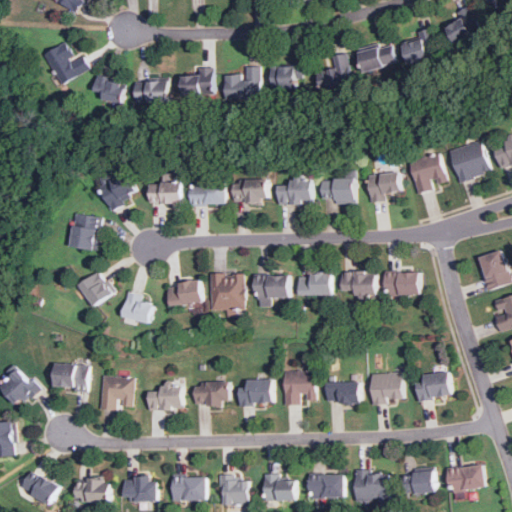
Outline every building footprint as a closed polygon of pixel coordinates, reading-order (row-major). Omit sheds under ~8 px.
[(86,2),(84,0),(63,0),(75,13),(86,2)] [(511,0),(491,0),(502,11),(511,1),(511,0)] [(448,29),(458,45),(486,28),(473,5),(460,13),(464,20),(448,29)] [(443,55),(435,28),(421,32),(423,39),(406,44),(412,64),(443,55)] [(48,53),(64,84),(93,69),(85,55),(77,60),(69,43),(48,53)] [(362,51),(366,71),(399,65),(395,45),(362,51)] [(337,55),(339,68),(321,71),(324,92),(356,87),(351,53),(337,55)] [(228,75),(228,100),(264,101),(264,66),(249,66),(249,75),(228,75)] [(299,66),(274,66),(274,91),(299,91),(299,66)] [(186,95),(217,95),(217,68),(202,68),(202,75),(186,75),(186,95)] [(95,98),(123,104),(127,81),(100,76),(95,98)] [(171,102),(171,81),(137,81),(137,102),(171,102)] [(497,151),(505,169),(511,166),(511,138),(509,140),(511,145),(497,151)] [(493,172),(484,141),(453,150),(462,181),(493,172)] [(443,154),(413,160),(420,192),(450,185),(443,154)] [(185,171),(166,170),(166,180),(184,181),(185,171)] [(141,196),(131,173),(102,186),(112,209),(141,196)] [(404,192),(403,173),(372,174),(373,202),(388,201),(388,193),(404,192)] [(358,178),(325,178),(325,202),(358,202),(358,178)] [(152,184),(152,205),(185,205),(185,179),(165,179),(165,184),(152,184)] [(271,179),(236,179),(236,202),(271,202),(271,179)] [(316,204),(316,180),(282,180),(282,204),(316,204)] [(229,205),(229,181),(194,181),(194,205),(229,205)] [(99,251),(104,217),(78,214),(73,248),(99,251)] [(511,283),(511,271),(504,250),(481,258),(492,290),(511,283)] [(81,285),(96,307),(116,293),(102,272),(81,285)] [(379,272),(346,272),(346,291),(356,291),(356,298),(379,298),(379,272)] [(423,272),(389,272),(389,295),(423,295),(423,272)] [(335,273),(302,273),(302,295),(335,295),(335,273)] [(214,310),(231,310),(231,312),(247,312),(247,274),(214,274),(214,310)] [(293,298),(293,276),(258,276),(258,307),(274,307),(274,298),(293,298)] [(169,286),(173,307),(206,302),(202,281),(169,286)] [(150,323),(156,302),(131,295),(126,316),(150,323)] [(505,331),(511,328),(511,296),(495,302),(505,331)] [(93,365),(59,362),(56,387),(90,391),(93,365)] [(24,406),(42,385),(19,366),(1,387),(24,406)] [(288,370),(288,404),(304,404),(304,401),(318,401),(318,370),(288,370)] [(374,373),(374,402),(406,402),(406,373),(374,373)] [(420,375),(421,397),(454,396),(453,374),(420,375)] [(137,377),(105,375),(104,408),(136,409),(137,377)] [(276,378),(249,378),(249,389),(242,389),(242,403),(276,403),(276,378)] [(151,409),(186,409),(186,381),(165,381),(165,390),(151,390),(151,409)] [(232,382),(198,381),(198,403),(231,404),(232,382)] [(363,381),(329,381),(329,402),(363,402),(363,381)] [(0,456),(17,456),(17,421),(0,421),(0,456)] [(457,491),(488,487),(486,464),(454,468),(457,491)] [(53,504),(63,486),(33,470),(24,488),(53,504)] [(406,493),(439,493),(438,470),(406,471),(406,493)] [(359,501),(393,501),(393,472),(359,472),(359,501)] [(283,473),(269,473),(269,501),(299,501),(299,478),(283,478),(283,473)] [(313,499),(348,499),(348,474),(313,474),(313,499)] [(176,476),(176,499),(209,499),(209,476),(176,476)] [(252,504),(252,476),(224,476),(224,504),(252,504)] [(127,500),(160,500),(160,477),(127,477),(127,500)] [(113,501),(113,478),(79,478),(79,501),(113,501)]
